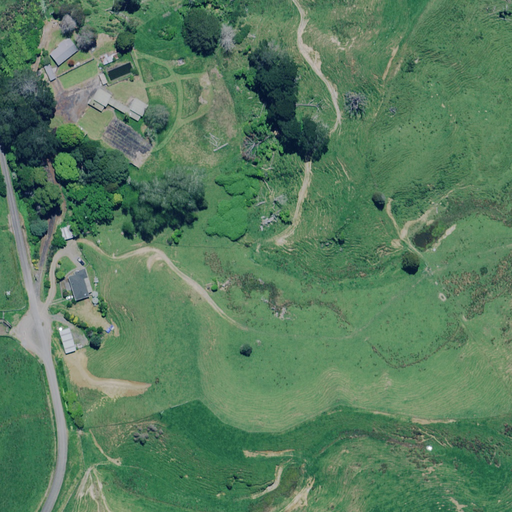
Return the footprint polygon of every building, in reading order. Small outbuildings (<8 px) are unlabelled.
[(78,50),(68,38),(48,55),(58,66),(78,50)] [(99,57),(103,65),(118,59),(115,51),(99,57)] [(55,78),(49,65),(43,68),(50,81),(55,78)] [(107,83),(104,74),(99,76),(102,85),(107,83)] [(112,95),(99,88),(96,94),(93,93),(87,104),(102,113),(107,104),(123,113),(135,121),(145,104),(136,99),(130,109),(110,98),(112,95)] [(78,133),(83,129),(79,125),(74,130),(78,133)] [(73,238),(71,225),(59,228),(61,241),(73,238)] [(88,277),(85,268),(73,272),(74,275),(67,277),(74,301),(89,297),(83,279),(88,277)] [(98,298),(97,291),(90,293),(92,299),(98,298)] [(76,350),(69,329),(59,332),(65,354),(76,350)]
